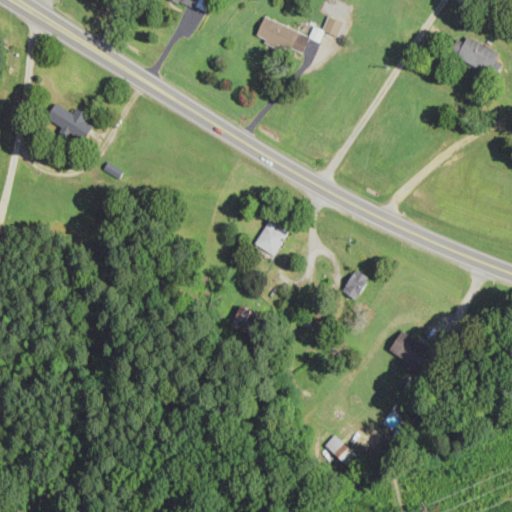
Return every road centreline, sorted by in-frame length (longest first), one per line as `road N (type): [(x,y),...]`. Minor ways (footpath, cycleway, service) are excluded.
road 1 (primary): [(17,0),(321,184),(511,272)]
road 2 (residential): [(321,184),(445,0)]
